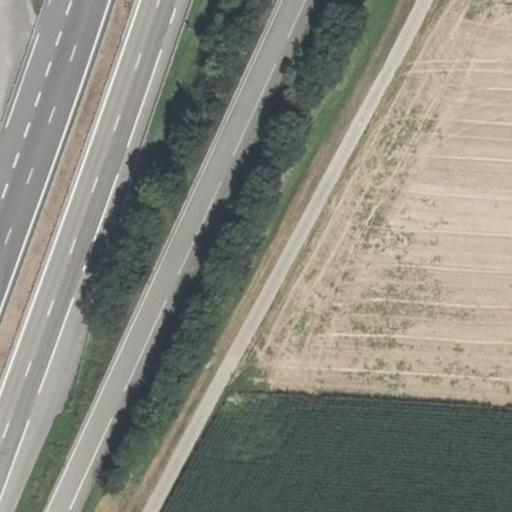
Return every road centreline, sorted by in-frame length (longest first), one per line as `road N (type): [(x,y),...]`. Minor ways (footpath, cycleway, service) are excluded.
road 1 (track): [(152,511),(424,0)]
road 2 (trunk): [(58,511),(294,0)]
road 3 (trunk): [(0,441),(159,0)]
road 4 (trunk): [(87,0),(0,253)]
